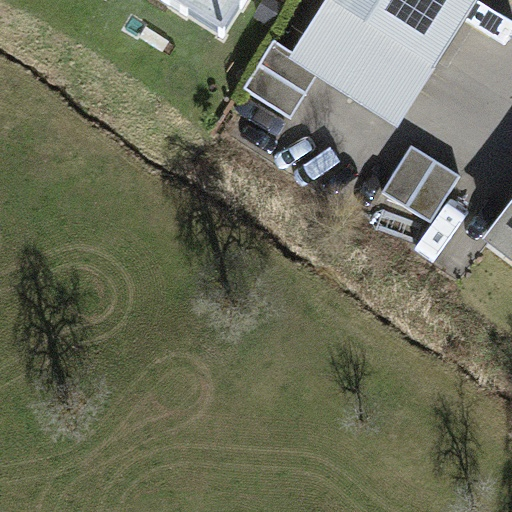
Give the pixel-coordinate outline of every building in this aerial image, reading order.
[(188,0),(221,20),(234,0),(188,0)] [(328,0),(291,59),(398,127),(479,0),(328,0)] [(270,49),(245,88),(291,117),(316,79),(270,49)] [(415,144),(384,192),(431,222),(462,174),(415,144)] [(511,198),(481,238),(511,261),(511,198)]
